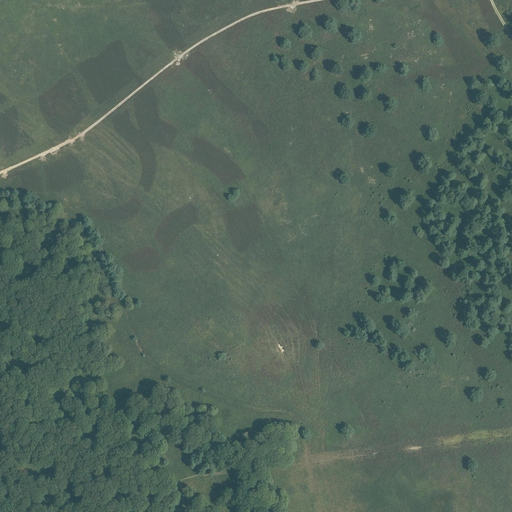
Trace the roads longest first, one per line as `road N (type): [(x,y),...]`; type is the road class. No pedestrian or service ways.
road 1 (track): [(0,174),(70,140),(228,26),(323,0)]
road 2 (track): [(0,506),(284,469),(288,511)]
